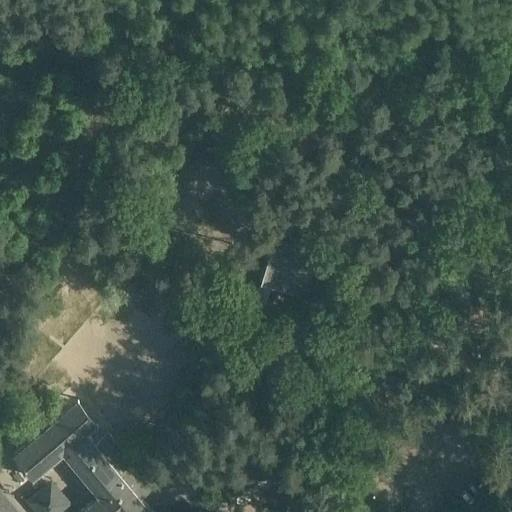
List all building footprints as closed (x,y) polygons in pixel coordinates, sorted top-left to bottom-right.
[(300,294),(314,251),(275,234),(259,276),(300,294)] [(250,305),(261,310),(270,287),(259,282),(250,305)] [(153,511),(140,496),(153,486),(108,432),(96,442),(87,431),(98,423),(78,399),(12,453),(32,477),(67,448),(101,491),(75,511),(17,511),(0,490),(0,511),(153,511)] [(253,447),(214,474),(236,507),(276,479),(253,447)] [(26,499),(36,511),(59,511),(71,503),(50,478),(26,499)]
